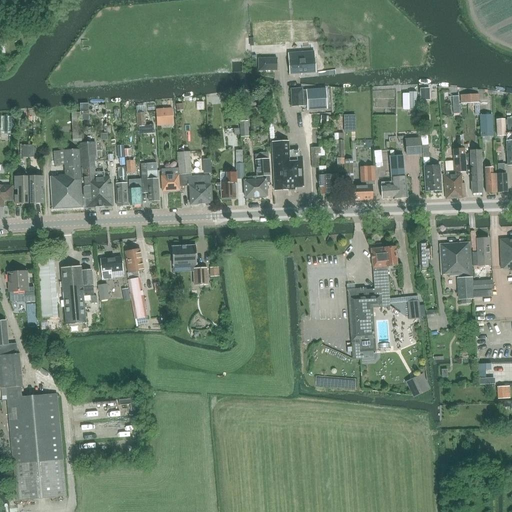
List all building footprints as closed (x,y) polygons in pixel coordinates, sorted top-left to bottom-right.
[(314,56),(289,58),(290,74),(315,72),(314,56)] [(276,58),(258,59),(258,71),(277,70),(276,58)] [(420,89),(420,101),(430,100),(429,88),(420,89)] [(302,89),(291,89),(292,107),(303,106),(302,89)] [(326,89),(306,90),(307,107),(327,106),(326,89)] [(409,94),(402,94),(403,110),(409,110),(409,111),(417,110),(416,92),(408,93),(409,94)] [(266,94),(257,94),(258,112),(267,111),(266,94)] [(460,104),(479,103),(478,94),(460,95),(460,104)] [(172,109),(156,110),(156,120),(173,119),(172,109)] [(72,142),(81,141),(80,112),(71,113),(72,142)] [(246,112),(239,113),(239,120),(239,122),(240,138),(248,137),(248,121),(247,121),(247,120),(246,112)] [(136,113),(137,122),(137,126),(136,126),(136,127),(145,126),(144,113),(136,113)] [(0,134),(13,135),(13,120),(13,116),(0,115),(0,134)] [(480,137),(493,137),(492,115),(479,115),(480,137)] [(497,137),(505,136),(504,120),(496,120),(497,137)] [(238,123),(227,122),(227,140),(238,140),(238,123)] [(406,155),(420,155),(419,138),(405,139),(406,155)] [(80,169),(82,169),(84,208),(113,206),(112,184),(109,184),(109,176),(104,177),(104,172),(95,173),(95,168),(94,162),(96,162),(95,142),(79,144),(80,150),(79,150),(80,169)] [(274,191),(295,189),(295,187),(303,187),(302,157),(289,158),(288,142),(272,142),(274,191)] [(428,144),(422,145),(424,166),(424,167),(426,192),(441,191),(440,175),(444,175),(443,162),(435,162),(435,166),(429,166),(428,144)] [(445,175),(444,175),(445,199),(465,198),(464,183),(462,184),(461,176),(460,174),(456,175),(456,171),(466,171),(464,149),(453,149),(454,161),(444,162),(445,175)] [(83,208),(80,169),(79,150),(53,151),(54,165),(64,165),(64,174),(58,174),(58,176),(51,177),(53,210),(83,208)] [(472,193),(482,193),(481,150),(471,150),(472,176),(471,176),(472,193)] [(177,152),(178,169),(178,175),(180,187),(189,186),(190,205),(212,203),(211,185),(210,184),(210,176),(191,177),(190,158),(200,157),(200,152),(190,153),(189,151),(177,152)] [(392,181),(381,182),(382,198),(393,197),(393,199),(407,198),(405,176),(404,176),(403,155),(390,156),(392,181)] [(346,181),(354,181),(353,159),(345,159),(346,181)] [(253,180),(244,181),(245,198),(267,197),(266,183),(270,183),(269,160),(255,161),(256,178),(253,178),(253,180)] [(146,164),(140,164),(141,180),(142,193),(148,192),(149,201),(159,200),(157,179),(156,163),(146,164)] [(227,183),(216,184),(216,191),(221,191),(222,200),(230,200),(230,197),(236,197),(235,183),(237,182),(237,180),(244,179),(243,177),(244,177),(243,168),(243,163),(235,164),(236,172),(225,173),(225,176),(226,176),(227,183)] [(498,175),(496,175),(497,192),(507,192),(506,174),(504,174),(504,164),(497,164),(498,175)] [(361,185),(353,185),(353,200),(373,200),(372,185),(373,185),(373,167),(360,167),(361,185)] [(117,206),(128,206),(125,168),(118,168),(119,183),(116,184),(117,206)] [(497,192),(496,175),(496,174),(492,174),(492,168),(485,168),(486,193),(497,192)] [(178,175),(178,169),(171,169),(161,170),(162,191),(180,190),(180,187),(178,175)] [(335,183),(338,182),(338,176),(335,176),(335,174),(324,175),(324,170),(319,171),(319,178),(320,178),(321,180),(319,180),(319,187),(321,187),(322,192),(326,192),(326,193),(335,193),(335,183)] [(29,204),(28,176),(14,176),(14,190),(17,190),(17,195),(14,195),(15,204),(29,204)] [(42,176),(28,176),(29,204),(43,203),(42,195),(39,195),(39,190),(42,190),(42,176)] [(136,180),(129,180),(130,205),(142,205),(141,188),(136,188),(136,182),(136,180)] [(0,201),(11,201),(11,186),(0,185),(0,201)] [(511,238),(500,240),(501,269),(509,268),(509,270),(511,269),(511,238)] [(477,267),(490,266),(488,239),(476,239),(477,252),(471,253),(472,266),(477,266),(477,267)] [(428,259),(431,259),(430,247),(427,247),(427,243),(419,243),(421,271),(429,271),(428,259)] [(458,298),(458,302),(460,301),(461,305),(471,304),(471,300),(473,300),(473,291),(472,291),(472,277),(471,278),(471,274),(470,244),(440,245),(441,274),(449,274),(449,275),(457,275),(457,278),(456,278),(458,298)] [(388,270),(395,269),(395,266),(396,266),(395,248),(394,248),(392,245),(387,246),(386,249),(371,250),(373,268),(374,268),(387,266),(388,270)] [(197,269),(195,246),(172,247),(173,266),(192,265),(192,272),(194,272),(194,286),(208,285),(207,268),(197,269)] [(128,280),(132,304),(135,319),(147,317),(140,278),(138,271),(144,270),(140,249),(125,252),(128,272),(129,280),(128,280)] [(41,318),(57,317),(53,254),(37,255),(41,318)] [(121,257),(101,259),(103,280),(112,279),(112,278),(123,277),(121,257)] [(211,271),(220,271),(220,261),(211,261),(211,271)] [(391,306),(388,270),(387,266),(374,268),(376,289),(365,290),(365,289),(347,290),(352,360),(363,359),(362,353),(359,354),(359,352),(375,351),(374,337),(375,337),(373,307),(391,306)] [(81,267),(61,269),(66,324),(86,323),(84,302),(90,301),(91,304),(97,303),(96,296),(93,296),(91,270),(82,271),(81,267)] [(9,293),(10,304),(35,302),(34,287),(27,288),(26,272),(7,273),(9,293)] [(109,300),(107,284),(98,285),(100,301),(109,300)] [(409,319),(420,318),(418,301),(407,302),(409,319)] [(427,319),(439,317),(437,310),(425,312),(427,319)] [(16,501),(66,497),(62,462),(57,395),(21,398),(21,387),(24,387),(20,355),(17,355),(15,344),(7,345),(5,321),(0,321),(0,382),(1,389),(2,396),(6,395),(16,501)] [(413,398),(430,390),(422,373),(405,382),(413,398)] [(505,386),(497,387),(498,399),(506,399),(505,386)] [(115,428),(124,428),(124,419),(105,419),(105,423),(115,423),(115,428)]
